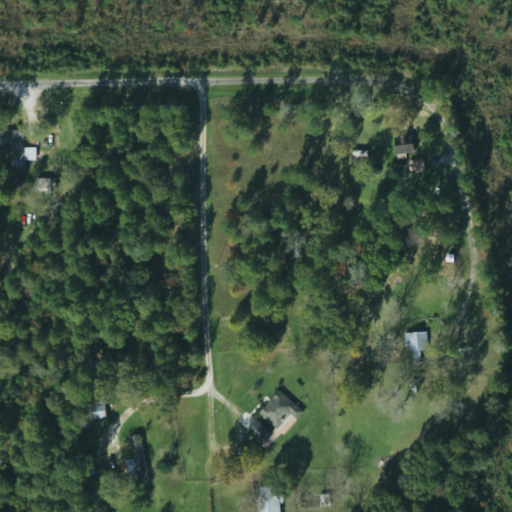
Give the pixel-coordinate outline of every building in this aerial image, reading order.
[(64,149),(73,144),(63,125),(53,130),(64,149)] [(0,148),(11,149),(11,162),(24,162),(24,159),(34,159),(35,148),(22,147),(23,130),(0,129),(0,148)] [(396,137),(396,153),(413,153),(413,137),(396,137)] [(423,172),(423,159),(409,159),(410,172),(423,172)] [(50,197),(50,178),(36,178),(36,197),(50,197)] [(404,332),(404,350),(413,350),(413,357),(419,357),(419,350),(426,350),(426,332),(404,332)] [(365,361),(363,352),(349,354),(351,364),(365,361)] [(281,434),(303,413),(281,390),(259,411),(281,434)] [(91,419),(104,418),(104,396),(90,396),(91,419)] [(272,434),(258,421),(248,432),(262,445),(272,434)] [(148,479),(140,435),(130,437),(134,460),(126,461),(129,476),(136,475),(137,481),(148,479)] [(248,472),(245,455),(236,457),(239,473),(248,472)] [(257,486),(257,511),(279,511),(280,486),(257,486)]
